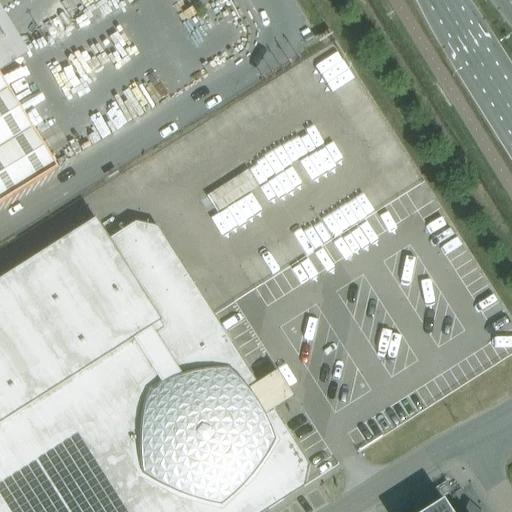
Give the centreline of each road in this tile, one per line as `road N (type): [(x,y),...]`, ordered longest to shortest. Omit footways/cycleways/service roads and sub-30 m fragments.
road 1 (tertiary): [(339,511),(470,439)]
road 2 (primary): [(446,0),(511,105)]
